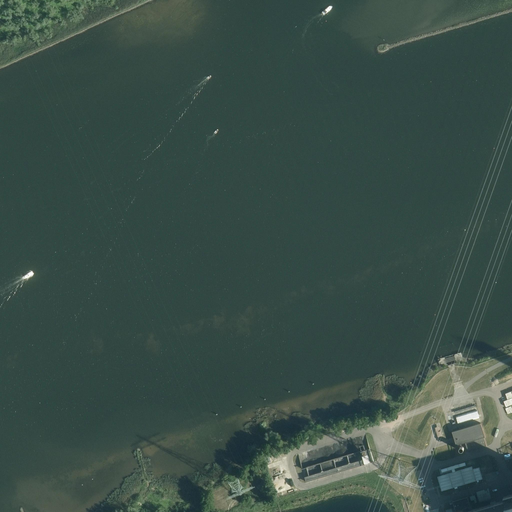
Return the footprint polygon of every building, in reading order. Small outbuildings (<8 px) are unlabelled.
[(477,410),(456,416),(458,424),(479,418),(477,410)] [(485,437),(481,423),(452,431),(456,445),(465,443),(468,452),(486,446),(483,437),(485,437)] [(363,460),(309,476),(310,480),(374,461),(370,448),(361,451),(363,460)] [(474,473),(438,483),(442,495),(477,485),(474,473)] [(511,511),(511,483),(510,484),(511,492),(511,493),(503,496),(504,500),(466,511),(464,511),(463,509),(470,507),(467,497),(453,501),(455,511),(511,511)] [(488,488),(476,492),(479,503),(491,499),(488,488)]
